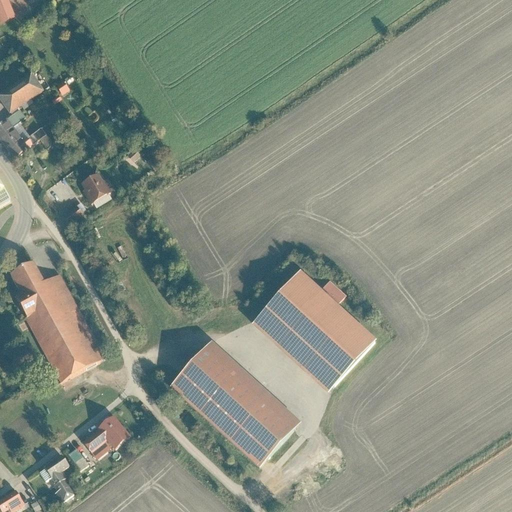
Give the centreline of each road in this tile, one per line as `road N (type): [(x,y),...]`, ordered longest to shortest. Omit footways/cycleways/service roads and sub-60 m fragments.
road 1 (residential): [(26,213),(39,215),(94,295),(138,387)]
road 2 (residential): [(0,494),(138,387)]
road 3 (residential): [(138,387),(238,495)]
